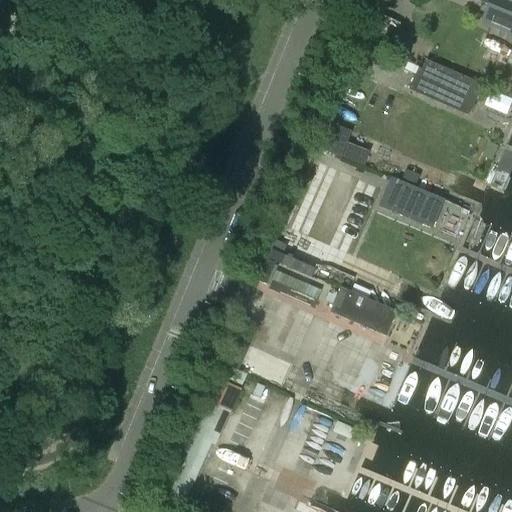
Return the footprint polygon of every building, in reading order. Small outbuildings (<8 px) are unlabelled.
[(511,0),(475,0),(489,5),(482,23),(511,35),(511,0)] [(389,49),(401,24),(376,13),(364,42),(386,52),(388,49),(389,49)] [(481,85),(426,61),(424,66),(433,70),(422,95),(468,115),(481,85)] [(407,64),(404,70),(416,75),(419,69),(407,64)] [(369,153),(347,144),(351,132),(326,122),(316,146),(364,166),(369,153)] [(491,158),(497,144),(489,141),(483,155),(491,158)] [(496,166),(509,172),(511,164),(511,144),(507,142),(496,166)] [(433,229),(445,199),(391,177),(380,207),(433,229)] [(283,254),(287,246),(276,241),(272,249),(283,254)] [(315,269),(271,250),(268,258),(311,278),(315,269)] [(266,285),(275,263),(267,260),(258,281),(266,285)] [(321,290),(277,271),(269,289),(313,308),(321,290)] [(397,312),(341,288),(330,313),(386,337),(397,312)] [(239,370),(250,346),(236,340),(225,364),(239,370)] [(241,385),(245,376),(226,367),(222,376),(241,385)] [(231,413),(241,390),(242,389),(218,379),(208,403),(230,412),(231,413)] [(183,508),(212,444),(216,446),(230,412),(208,403),(167,501),(183,508)]
